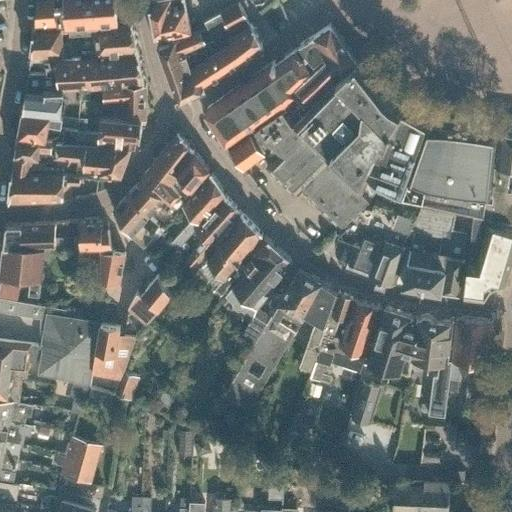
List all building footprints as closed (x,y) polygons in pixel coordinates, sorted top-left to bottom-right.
[(130,16),(125,0),(38,0),(36,28),(69,25),(119,21),(118,17),(130,16)] [(184,0),(150,0),(158,37),(191,28),(184,0)] [(209,27),(201,31),(205,41),(193,45),(199,59),(197,61),(196,67),(205,85),(244,60),(263,45),(251,22),(250,22),(246,16),(247,15),(240,1),(223,9),(218,1),(201,11),(209,27)] [(69,25),(70,31),(70,34),(79,33),(95,32),(97,55),(139,51),(132,20),(119,21),(69,25)] [(276,108),(278,111),(282,108),(294,124),(303,115),(302,114),(343,72),(356,59),(331,22),(299,43),(300,44),(276,61),(275,59),(207,106),(206,115),(225,143),(276,108)] [(66,30),(70,31),(69,25),(36,28),(35,28),(31,55),(31,60),(57,58),(72,57),(71,40),(63,41),(62,30),(66,30)] [(205,41),(201,31),(200,28),(159,44),(179,99),(205,85),(196,67),(197,61),(199,59),(193,45),(205,41)] [(60,87),(80,86),(106,84),(145,80),(139,51),(91,56),(72,57),(57,58),(58,71),(60,87)] [(357,60),(343,72),(302,114),(303,115),(294,124),(282,108),(278,111),(278,112),(260,125),(255,130),(278,154),(267,165),(295,192),(302,186),(341,225),(373,191),(365,183),(367,179),(400,194),(426,122),(392,102),(386,97),(367,74),(360,65),(357,60)] [(23,110),(61,114),(62,97),(80,97),(80,86),(60,87),(58,71),(29,71),(26,87),(44,88),(43,92),(26,90),(23,110)] [(107,114),(142,117),(146,117),(146,82),(106,84),(107,102),(108,102),(107,114)] [(18,137),(47,138),(50,121),(61,123),(63,114),(61,114),(23,110),(18,137)] [(85,129),(79,128),(78,140),(131,143),(136,144),(137,135),(141,136),(142,117),(107,114),(102,114),(100,131),(85,130),(85,129)] [(80,116),(79,128),(87,128),(88,116),(80,116)] [(426,122),(400,194),(483,211),(484,212),(486,196),(491,197),(494,176),(499,130),(426,122)] [(121,171),(131,143),(78,140),(79,128),(65,127),(63,140),(57,141),(56,154),(68,155),(67,157),(72,157),(72,155),(78,156),(78,170),(84,170),(85,168),(121,171)] [(178,129),(141,176),(148,182),(150,180),(156,185),(154,187),(165,195),(167,192),(164,189),(179,170),(182,166),(181,161),(195,148),(178,129)] [(511,131),(499,130),(494,176),(493,197),(491,197),(486,196),(484,212),(492,213),(492,214),(511,216),(511,131)] [(250,133),(229,149),(243,168),(264,153),(250,133)] [(18,137),(15,152),(39,155),(39,150),(51,151),(53,138),(47,138),(18,137)] [(182,166),(179,170),(189,182),(179,192),(184,197),(210,167),(195,148),(181,161),(182,166)] [(39,160),(39,155),(15,152),(13,168),(46,170),(46,171),(52,171),(53,167),(46,167),(48,160),(39,160)] [(80,173),(52,171),(46,171),(13,169),(9,200),(72,197),(73,182),(79,182),(80,173)] [(173,239),(174,239),(181,245),(227,193),(212,170),(183,204),(196,217),(194,220),(192,218),(173,239)] [(99,176),(97,189),(111,183),(116,178),(99,176)] [(173,203),(165,195),(154,187),(156,185),(150,180),(148,182),(141,176),(128,192),(141,203),(139,206),(148,214),(159,202),(168,209),(173,203)] [(353,254),(349,263),(395,280),(407,244),(403,243),(415,213),(392,204),(397,195),(380,188),(373,205),(368,203),(339,233),(359,241),(354,252),(353,254)] [(141,203),(128,192),(114,207),(132,232),(148,247),(164,229),(163,228),(164,227),(161,224),(153,233),(141,222),(148,214),(139,206),(141,203)] [(196,247),(184,261),(191,267),(241,209),(227,194),(196,229),(204,235),(195,246),(196,247)] [(173,203),(168,209),(171,212),(177,205),(173,202),(173,203)] [(456,207),(438,204),(437,207),(421,204),(414,222),(403,281),(442,288),(453,227),(456,207)] [(220,245),(207,260),(224,277),(215,285),(222,291),(227,285),(226,284),(238,270),(237,269),(244,262),(240,258),(263,232),(242,210),(216,240),(220,245)] [(480,234),(483,211),(474,210),(471,233),(480,234)] [(104,277),(120,280),(126,250),(114,248),(109,224),(103,225),(103,217),(81,217),(81,257),(105,258),(104,277)] [(511,255),(511,227),(493,221),(488,219),(476,258),(468,257),(465,291),(485,293),(490,285),(495,282),(505,280),(511,255)] [(4,243),(5,243),(45,245),(55,245),(56,220),(7,222),(4,243)] [(468,230),(453,227),(442,288),(459,291),(464,256),(468,230)] [(249,267),(227,292),(234,298),(234,302),(239,306),(242,306),(244,307),(250,301),(256,307),(268,294),(264,291),(292,258),(265,233),(252,252),(258,257),(256,260),(252,256),(245,264),(249,267)] [(39,294),(45,245),(5,243),(1,271),(31,274),(28,293),(39,294)] [(300,265),(268,320),(255,341),(225,391),(250,406),(304,316),(306,311),(324,279),(300,265)] [(145,275),(129,305),(126,325),(125,330),(136,332),(139,326),(171,290),(159,271),(151,280),(145,275)] [(181,273),(171,284),(176,289),(187,278),(181,273)] [(312,369),(339,289),(324,279),(306,311),(318,317),(316,321),(307,345),(299,364),(312,369)] [(0,281),(0,295),(16,298),(19,286),(0,281)] [(353,295),(339,289),(327,329),(317,358),(326,361),(330,362),(331,360),(359,369),(382,304),(356,297),(343,335),(335,332),(340,315),(345,317),(353,295)] [(16,298),(0,295),(0,308),(46,317),(42,341),(44,341),(39,370),(90,379),(92,367),(101,321),(101,320),(65,314),(67,307),(16,298)] [(362,367),(351,411),(364,415),(369,417),(380,382),(375,380),(371,379),(376,361),(411,372),(413,354),(423,355),(440,358),(438,373),(434,373),(429,411),(445,413),(446,407),(449,387),(454,345),(450,344),(453,319),(433,316),(431,312),(424,311),(420,314),(418,314),(416,314),(416,315),(412,313),(412,312),(386,304),(385,305),(379,325),(376,324),(370,341),(362,367)] [(255,341),(268,320),(254,312),(242,332),(255,341)] [(458,313),(454,345),(449,387),(458,388),(461,360),(470,361),(475,316),(458,313)] [(475,316),(470,361),(467,388),(477,389),(480,362),(488,363),(493,318),(475,316)] [(92,367),(121,371),(133,337),(136,332),(125,330),(126,325),(101,321),(92,367)] [(0,337),(0,365),(27,369),(29,359),(37,360),(39,342),(0,337)] [(317,358),(311,374),(321,377),(326,361),(317,358)] [(27,369),(0,365),(0,394),(20,397),(23,373),(27,374),(27,369)] [(124,367),(122,373),(115,390),(132,396),(140,373),(124,367)] [(75,393),(72,408),(80,410),(83,398),(88,399),(91,383),(73,379),(70,392),(75,393)] [(92,384),(90,392),(101,396),(104,388),(92,384)] [(165,388),(158,398),(168,405),(175,395),(165,388)] [(0,396),(0,415),(24,420),(26,412),(32,413),(34,402),(0,396)] [(0,435),(21,439),(24,439),(26,432),(31,433),(34,422),(24,420),(0,415),(0,435)] [(180,427),(179,452),(192,453),(193,428),(180,427)] [(0,455),(17,459),(21,439),(0,435),(0,455)] [(66,474),(67,474),(73,476),(79,477),(81,478),(84,468),(78,466),(78,464),(75,463),(77,456),(95,461),(101,443),(88,440),(89,438),(87,437),(86,439),(72,435),(61,472),(66,474)] [(208,435),(194,439),(198,453),(212,449),(208,435)] [(0,476),(13,479),(17,459),(0,455),(0,476)] [(284,465),(282,496),(290,496),(291,476),(302,478),(304,468),(284,465)] [(64,484),(70,485),(73,476),(67,474),(66,474),(64,484)] [(0,495),(10,497),(13,479),(0,476),(0,495)] [(70,485),(76,487),(79,477),(73,476),(70,485)] [(76,487),(82,489),(84,479),(81,478),(79,477),(76,487)] [(82,489),(87,491),(90,481),(84,479),(82,489)] [(394,483),(393,511),(447,511),(449,480),(424,479),(424,484),(394,483)] [(87,491),(93,492),(96,482),(90,481),(87,491)] [(140,511),(141,495),(141,491),(133,490),(133,494),(132,494),(131,511),(140,511)] [(54,494),(44,492),(41,504),(51,507),(54,494)] [(9,499),(10,497),(0,495),(0,511),(14,511),(17,500),(9,499)] [(141,495),(140,511),(150,511),(152,496),(141,495)] [(215,495),(214,511),(230,511),(231,496),(215,495)] [(61,498),(57,511),(91,511),(93,507),(61,498)] [(189,507),(188,511),(204,511),(205,500),(190,499),(189,507)]
